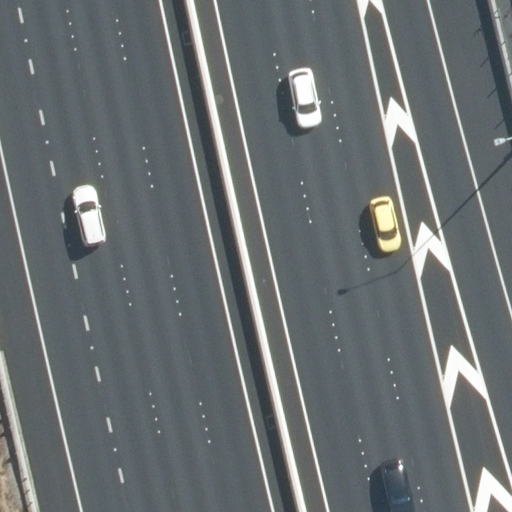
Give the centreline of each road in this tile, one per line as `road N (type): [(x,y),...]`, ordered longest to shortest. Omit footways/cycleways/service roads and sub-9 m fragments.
road 1 (motorway): [(198,511),(79,0)]
road 2 (motorway): [(291,0),(405,511)]
road 3 (motorway): [(385,0),(511,435)]
